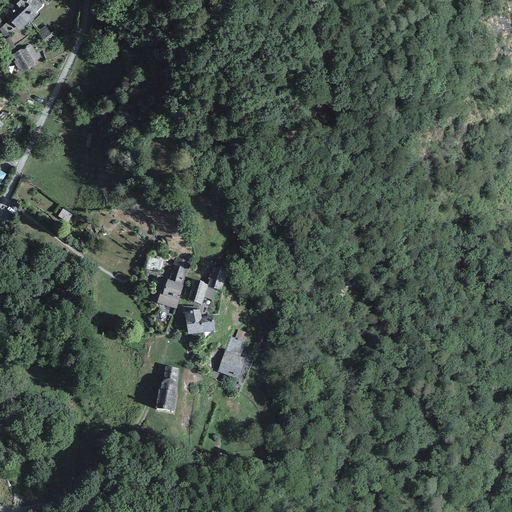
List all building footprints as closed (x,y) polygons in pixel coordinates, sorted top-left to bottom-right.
[(10,0),(11,1),(31,20),(37,14),(35,13),(42,6),(36,0),(10,0)] [(0,11),(0,12),(11,23),(19,31),(31,20),(11,1),(0,11)] [(0,30),(5,37),(14,29),(6,23),(0,28),(0,30)] [(45,26),(38,31),(48,46),(59,38),(54,30),(50,33),(45,26)] [(16,49),(10,37),(4,40),(10,51),(16,49)] [(15,61),(13,62),(21,74),(38,62),(37,61),(42,57),(38,52),(36,53),(30,43),(12,54),(15,61)] [(162,276),(166,259),(150,255),(145,272),(162,276)] [(169,280),(183,285),(190,262),(176,257),(173,265),(174,265),(169,280)] [(207,287),(215,290),(221,292),(229,269),(214,264),(208,285),(207,287)] [(160,294),(157,303),(176,309),(183,285),(169,280),(167,279),(162,295),(160,294)] [(207,287),(208,285),(194,280),(188,300),(201,305),(204,297),(207,287)] [(212,299),(215,290),(207,287),(204,297),(212,299)] [(184,312),(188,335),(215,330),(213,315),(201,317),(199,310),(184,312)] [(235,338),(245,341),(248,334),(238,330),(235,338)] [(225,351),(240,356),(245,341),(235,338),(230,336),(225,351)] [(240,356),(225,351),(217,372),(238,379),(245,358),(240,356)] [(159,390),(155,408),(173,411),(177,392),(175,392),(176,387),(176,385),(176,384),(178,369),(165,366),(162,382),(161,383),(161,390),(159,390)] [(6,420),(5,432),(18,433),(18,420),(6,420)] [(5,443),(3,456),(23,459),(25,446),(5,443)]
